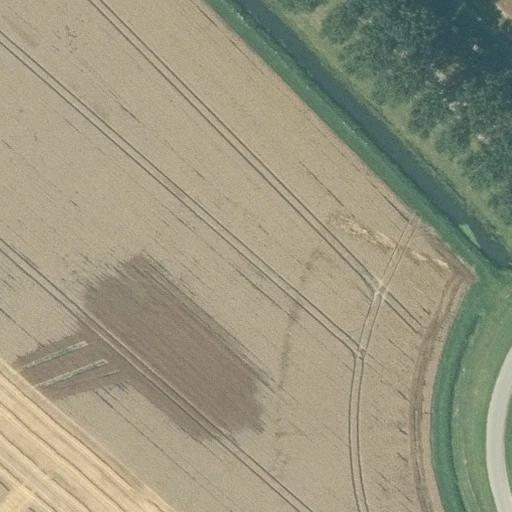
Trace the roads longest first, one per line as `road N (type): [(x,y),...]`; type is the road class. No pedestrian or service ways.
road 1 (tertiary): [(511,160),(348,0)]
road 2 (unclassified): [(504,511),(493,435),(511,364)]
